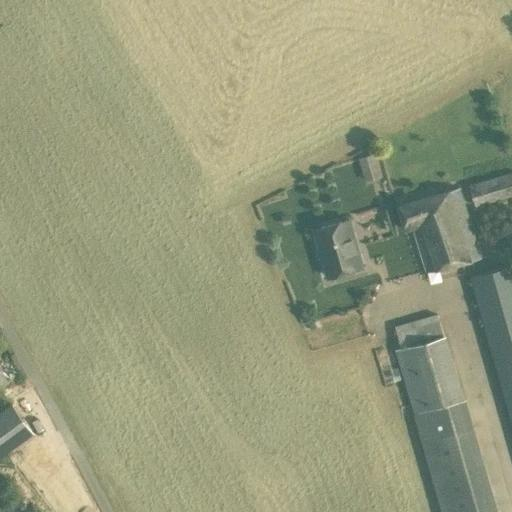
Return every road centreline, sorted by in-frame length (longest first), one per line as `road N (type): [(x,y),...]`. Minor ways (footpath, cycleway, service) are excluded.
road 1 (unclassified): [(97,511),(0,324)]
road 2 (unknown): [(450,279),(511,473)]
